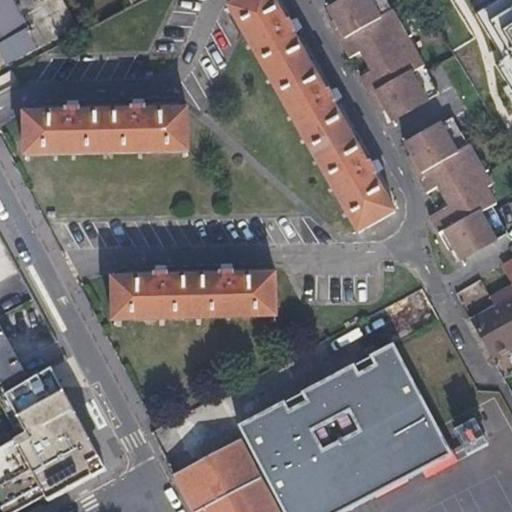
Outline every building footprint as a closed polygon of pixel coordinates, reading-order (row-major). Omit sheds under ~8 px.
[(0,0),(0,44),(26,31),(9,0),(0,0)] [(397,212),(273,0),(247,0),(230,10),(360,232),(397,212)] [(330,22),(337,36),(348,55),(351,54),(355,52),(364,52),(371,63),(368,73),(364,76),(361,78),(370,93),(379,108),(382,106),(385,105),(393,118),(437,93),(413,50),(418,48),(405,25),(400,26),(384,0),(340,0),(329,6),(337,18),(332,21),(330,22)] [(187,157),(187,116),(26,114),(25,156),(187,157)] [(406,142),(412,153),(410,154),(405,157),(424,191),(430,188),(432,187),(438,187),(443,190),(446,198),(444,207),(441,208),(428,215),(439,234),(447,248),(452,245),(460,258),(504,233),(488,205),(494,202),(484,186),(490,182),(452,117),(414,137),(406,142)] [(275,316),(275,275),(114,279),(115,318),(275,316)] [(511,282),(490,295),(493,302),(469,316),(486,346),(511,333),(511,334),(511,282)] [(30,381),(0,323),(0,388),(4,387),(8,394),(30,381)] [(492,356),(511,345),(511,334),(511,333),(486,346),(492,356)] [(395,345),(240,426),(286,511),(342,511),(453,455),(395,345)] [(0,511),(0,510),(41,488),(44,493),(57,486),(61,494),(93,477),(89,463),(100,457),(52,368),(30,381),(8,394),(0,399),(0,421),(12,443),(0,449),(0,511)] [(279,511),(240,440),(173,476),(176,482),(192,511),(279,511)]
